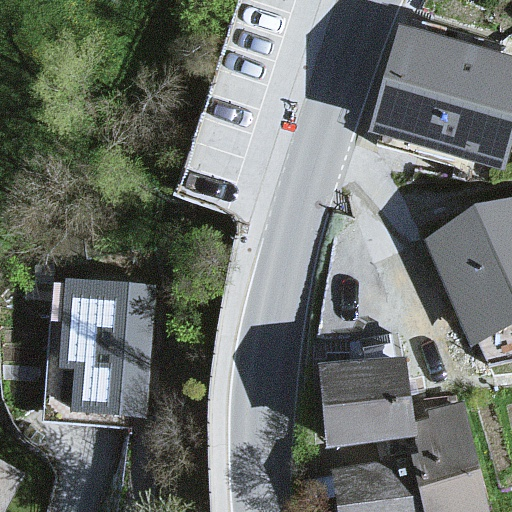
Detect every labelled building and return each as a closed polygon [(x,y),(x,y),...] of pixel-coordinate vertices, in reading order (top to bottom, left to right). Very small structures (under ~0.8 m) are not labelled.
[(511,132),(511,56),(404,27),(374,135),(502,170),(511,132)] [(511,334),(511,204),(421,244),(475,349),(511,334)] [(152,291),(65,285),(57,376),(69,377),(68,418),(143,426),(152,291)] [(318,363),(326,447),(417,437),(415,421),(406,353),(318,363)] [(410,455),(410,459),(422,511),(490,511),(466,409),(464,402),(428,411),(429,418),(415,421),(417,437),(420,451),(410,455)] [(336,511),(422,511),(410,459),(330,469),(336,511)] [(0,511),(18,475),(0,464),(0,511)]
